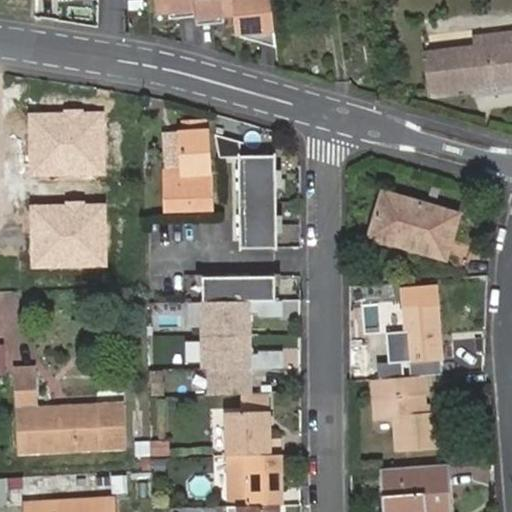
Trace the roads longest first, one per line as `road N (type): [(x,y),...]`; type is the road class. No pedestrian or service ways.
road 1 (residential): [(328,511),(323,113)]
road 2 (residential): [(0,43),(155,67),(323,113)]
road 3 (residential): [(323,113),(511,166)]
road 4 (residential): [(511,256),(507,382)]
